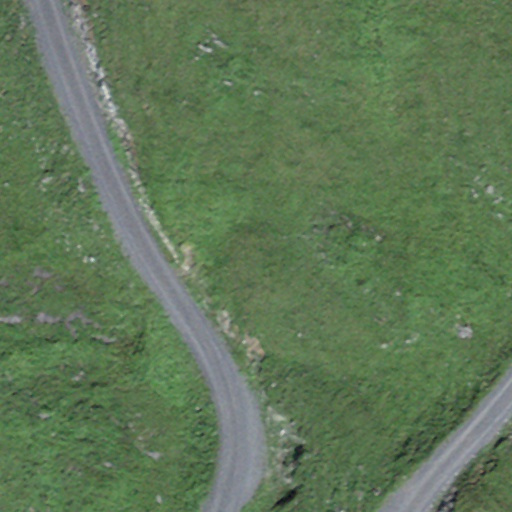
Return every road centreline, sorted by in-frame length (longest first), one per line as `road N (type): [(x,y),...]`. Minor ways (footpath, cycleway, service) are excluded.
road 1 (track): [(45,0),(94,140),(154,269),(240,410),(243,445),(223,511)]
road 2 (track): [(412,511),(511,386)]
